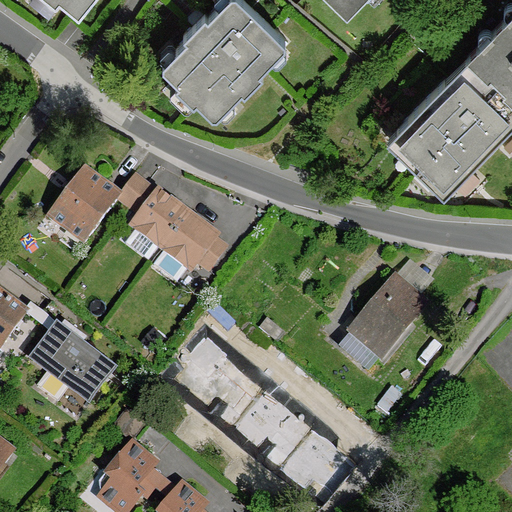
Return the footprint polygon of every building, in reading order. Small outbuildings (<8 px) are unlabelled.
[(63,0),(80,13),(90,0),(63,0)] [(252,5),(246,0),(223,0),(209,15),(206,12),(200,19),(195,24),(184,34),(187,37),(162,64),(179,81),(176,84),(195,102),(198,99),(216,116),(243,89),(246,92),(265,73),(262,70),(267,65),(289,42),(252,5)] [(361,0),(334,0),(348,13),(361,0)] [(511,10),(468,56),(511,99),(511,10)] [(511,99),(468,56),(457,68),(454,71),(461,77),(467,72),(511,115),(511,99)] [(461,77),(454,71),(449,77),(388,139),(416,166),(445,195),(505,133),(511,126),(511,115),(467,72),(461,77)] [(86,171),(49,219),(85,244),(119,201),(121,197),(86,171)] [(121,197),(119,201),(130,209),(147,185),(136,177),(121,197)] [(141,217),(159,193),(147,185),(130,209),(141,217)] [(189,215),(159,193),(141,217),(134,227),(163,250),(189,215)] [(218,237),(189,215),(163,250),(186,267),(193,272),(197,266),(217,239),(218,237)] [(228,247),(217,239),(197,266),(209,274),(228,247)] [(186,267),(163,250),(153,264),(175,281),(186,267)] [(395,280),(420,300),(436,281),(412,261),(395,280)] [(395,280),(352,331),(383,358),(426,306),(420,300),(395,280)] [(0,350),(27,315),(0,295),(0,350)] [(111,371),(59,333),(37,360),(51,371),(71,386),(89,400),(111,371)] [(273,430),(261,444),(296,472),(338,421),(272,367),(242,404),(273,430)] [(71,386),(51,371),(40,386),(59,402),(71,386)] [(134,435),(144,421),(131,411),(120,425),(134,435)] [(0,472),(14,455),(0,443),(0,472)] [(156,466),(132,446),(94,492),(118,511),(130,511),(143,496),(136,491),(154,469),(156,466)] [(136,491),(143,496),(148,500),(156,490),(170,501),(179,489),(154,469),(136,491)] [(170,501),(161,511),(201,511),(203,510),(206,506),(182,486),(179,489),(170,501)]
